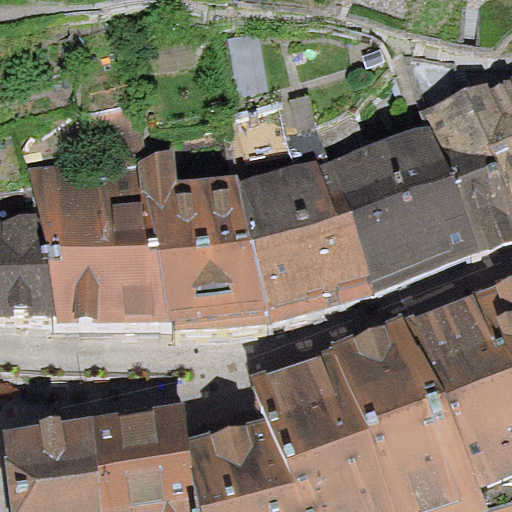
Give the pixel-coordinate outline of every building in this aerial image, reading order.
[(503,173),(511,192),(511,97),(505,102),(497,92),(432,121),(437,135),(456,186),(503,173)] [(437,135),(327,174),(352,230),(456,186),(437,135)] [(149,166),(149,179),(158,264),(221,259),(215,188),(188,191),(183,163),(149,166)] [(40,176),(46,226),(50,260),(111,262),(104,183),(103,166),(40,176)] [(511,192),(503,173),(456,186),(487,257),(491,260),(511,251),(511,192)] [(327,174),(246,193),(253,254),(352,230),(327,174)] [(149,179),(104,183),(111,262),(158,264),(149,179)] [(245,184),(215,188),(221,259),(253,254),(246,193),(245,184)] [(456,186),(352,230),(380,301),(487,257),(456,186)] [(3,229),(2,320),(2,332),(60,330),(50,260),(46,226),(3,229)] [(272,331),(380,301),(352,230),(253,254),(272,331)] [(272,331),(253,254),(221,259),(158,264),(167,338),(272,331)] [(111,262),(50,260),(60,330),(61,337),(167,338),(158,264),(111,262)] [(511,297),(493,304),(511,357),(511,297)] [(511,496),(511,357),(493,304),(413,338),(484,510),(511,496)] [(485,511),(484,510),(413,338),(344,366),(342,369),(397,511),(485,511)] [(397,511),(342,369),(269,403),(305,511),(397,511)] [(305,511),(269,403),(186,428),(201,511),(305,511)] [(106,511),(201,511),(186,428),(98,444),(106,511)] [(106,511),(98,444),(7,456),(13,511),(106,511)]
